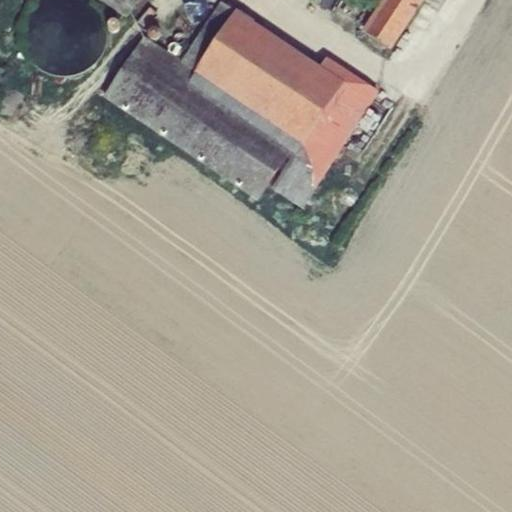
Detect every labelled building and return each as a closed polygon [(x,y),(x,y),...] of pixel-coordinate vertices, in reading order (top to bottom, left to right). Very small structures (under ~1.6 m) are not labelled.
[(95,0),(126,20),(139,0),(95,0)] [(196,75),(191,83),(213,98),(258,30),(237,16),(243,7),(231,0),(225,0),(181,65),(196,75)] [(422,0),(387,0),(365,34),(390,50),(422,0)] [(213,98),(273,139),(320,69),(258,30),(213,98)] [(294,154),(278,177),(308,198),(330,163),(375,93),(326,61),(320,69),(273,139),(294,154)] [(330,163),(347,174),(392,105),(375,93),(330,163)] [(335,192),(347,174),(330,163),(308,198),(278,177),(270,187),(303,210),(321,182),(335,192)]
